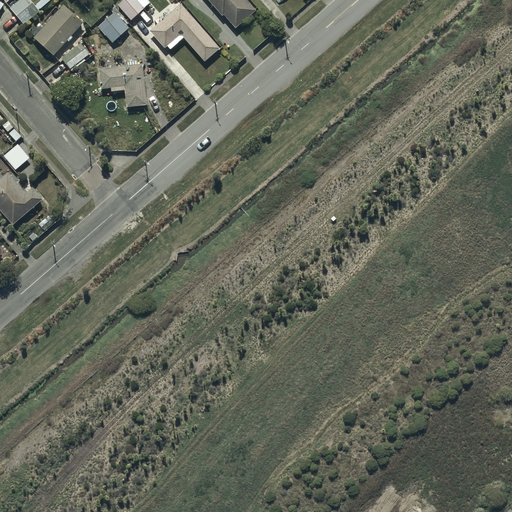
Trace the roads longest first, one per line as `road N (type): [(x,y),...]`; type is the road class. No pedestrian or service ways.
road 1 (tertiary): [(362,0),(123,208)]
road 2 (residential): [(0,67),(123,208)]
road 3 (tertiary): [(123,208),(0,315)]
